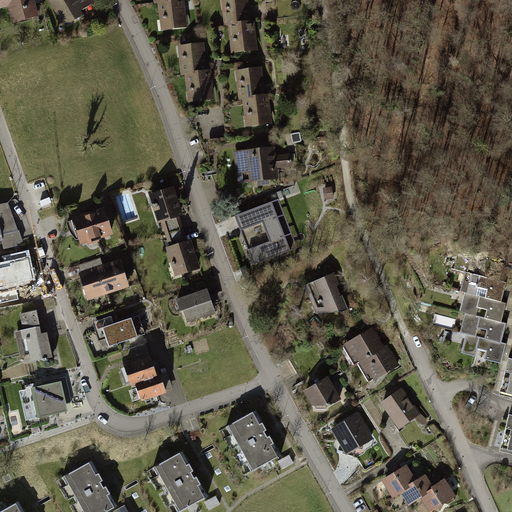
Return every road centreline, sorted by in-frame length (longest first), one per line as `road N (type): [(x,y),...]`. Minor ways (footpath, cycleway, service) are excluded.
road 1 (residential): [(274,378),(141,424),(99,413),(0,114)]
road 2 (residential): [(274,378),(120,0)]
road 3 (track): [(321,0),(356,219),(403,324)]
road 4 (residential): [(343,511),(274,378)]
